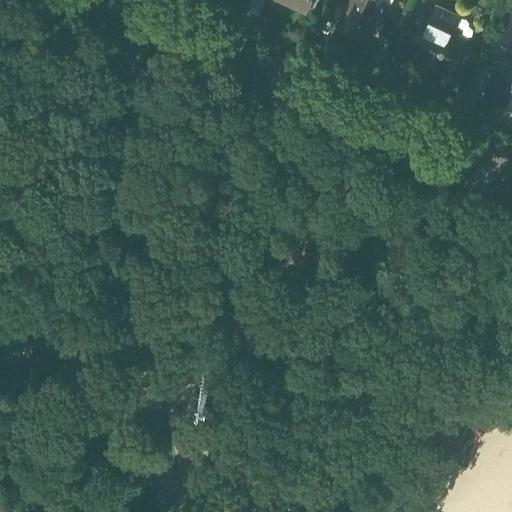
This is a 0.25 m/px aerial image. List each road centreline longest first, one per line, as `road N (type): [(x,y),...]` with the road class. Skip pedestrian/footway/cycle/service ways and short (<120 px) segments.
road 1 (unclassified): [(168,511),(116,205),(118,120),(142,14)]
road 2 (unclassified): [(511,182),(142,14)]
